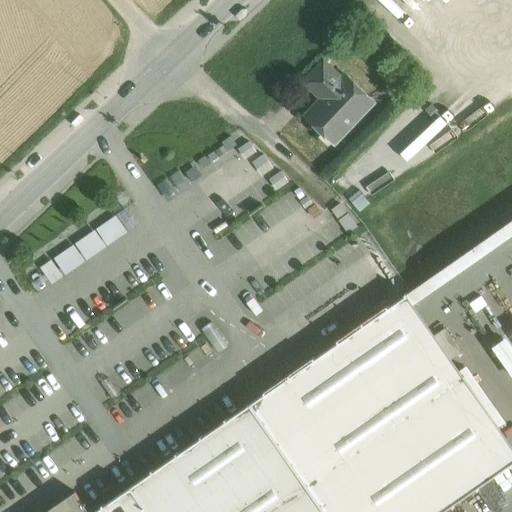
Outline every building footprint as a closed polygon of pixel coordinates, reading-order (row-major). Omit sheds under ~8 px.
[(341,79),(324,63),(306,82),(323,98),(306,117),(333,143),(373,101),(345,75),(341,79)] [(167,199),(189,188),(178,168),(156,179),(167,199)] [(50,281),(139,224),(123,199),(33,256),(50,281)] [(36,263),(23,272),(35,291),(49,283),(36,263)] [(293,465),(325,511),(441,511),(511,463),(511,444),(407,295),(250,404),(264,424),(281,413),(309,453),(293,465)] [(511,381),(511,352),(504,336),(487,344),(507,384),(511,381)] [(264,424),(250,404),(95,511),(89,511),(75,492),(45,511),(325,511),(293,465),(309,453),(281,413),(264,424)]
